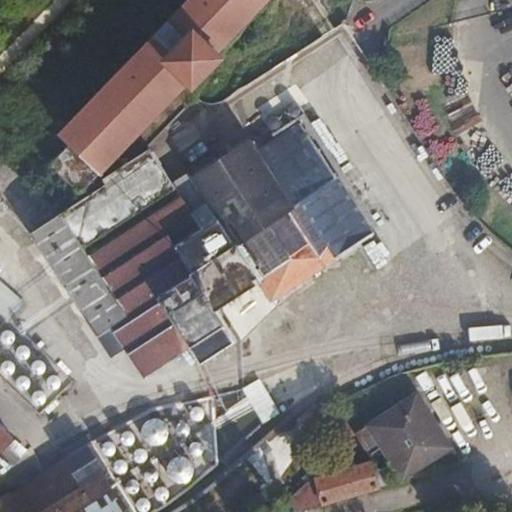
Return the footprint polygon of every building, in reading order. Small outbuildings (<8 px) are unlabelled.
[(91,0),(0,96),(0,129),(20,109),(55,142),(62,136),(71,144),(54,162),(77,184),(58,203),(57,205),(57,207),(57,209),(58,210),(59,213),(60,213),(62,211),(63,211),(105,183),(102,179),(150,147),(196,97),(194,96),(196,94),(196,93),(196,91),(196,90),(195,87),(193,86),(225,53),(220,48),(265,0),(91,0)] [(153,151),(105,183),(105,184),(63,211),(60,213),(59,213),(30,233),(97,335),(112,325),(144,376),(190,346),(201,363),(237,340),(217,309),(259,282),(271,302),(336,259),(374,234),(336,176),(302,124),(257,152),(249,139),(192,176),(219,216),(175,244),(167,232),(195,214),(185,198),(153,151)] [(200,188),(185,198),(195,214),(167,232),(175,244),(219,216),(200,188)] [(1,334),(1,336),(1,338),(3,342),(8,344),(11,343),(14,341),(16,337),(15,333),(13,331),(10,329),(7,329),(3,332),(1,334)] [(17,349),(16,352),(18,357),(20,358),(23,358),(26,358),(29,356),(31,352),(31,350),(29,346),(24,344),(21,344),(18,347),(17,349)] [(32,364),(32,367),(33,371),(37,374),(40,374),(43,373),(45,371),(46,368),(45,363),(43,361),(40,359),(35,360),(32,364)] [(1,365),(1,367),(1,368),(3,372),(5,373),(10,374),(14,372),(16,368),(15,364),(11,360),(5,360),(1,365)] [(47,380),(47,382),(47,383),(48,386),(52,389),(57,389),(60,387),(61,384),(61,379),(59,376),(55,374),(52,375),(49,377),(47,380)] [(17,378),(16,382),(16,383),(19,388),(21,389),(26,389),(29,387),(31,382),(31,381),(29,377),(26,375),(25,375),(20,376),(17,378)] [(241,388),(250,406),(268,397),(259,379),(241,388)] [(32,394),(32,397),(32,398),(34,401),(38,404),(43,403),(46,399),(46,393),(42,390),(38,390),(35,391),(32,394)] [(373,460),(316,476),(320,495),(323,504),(381,488),(463,462),(453,447),(417,392),(366,425),(354,433),(369,455),(381,448),(392,464),(376,469),(373,460)] [(192,408),(190,413),(190,414),(193,419),(197,420),(199,420),(202,418),(204,414),(204,409),(202,407),(198,405),(195,406),(192,408)] [(141,429),(141,432),(142,434),(142,438),(147,443),(151,446),(157,446),(162,445),(167,440),(169,437),(170,430),(168,426),(166,422),(161,419),(158,418),(154,418),(149,419),(144,424),(141,429)] [(176,427),(176,429),(176,430),(176,431),(179,434),(182,436),(187,435),(190,430),(191,429),(190,425),(186,422),(185,421),(182,421),(178,423),(176,427)] [(0,452),(14,438),(0,424),(0,452)] [(122,432),(120,437),(120,438),(123,442),(125,444),(130,445),(132,443),(134,441),(135,438),(134,434),(132,431),(130,430),(126,430),(122,432)] [(103,443),(102,448),(102,449),(104,453),(109,455),(111,455),(116,451),(116,450),(116,445),(114,442),(111,441),(107,441),(105,442),(103,443)] [(190,445),(189,449),(191,453),(193,455),(198,455),(202,453),(204,451),(204,449),(204,447),(202,443),(198,441),(193,442),(190,445)] [(0,511),(128,511),(113,488),(103,473),(105,471),(88,443),(62,459),(0,498),(0,511)] [(135,450),(133,455),(134,456),(136,460),(138,461),(141,462),(146,460),(148,456),(148,453),(146,449),(143,448),(139,448),(135,450)] [(168,463),(167,470),(167,471),(168,475),(172,480),(176,482),(181,484),(187,482),(192,479),(194,474),(195,467),(193,462),(191,459),(185,456),(180,455),(172,459),(168,463)] [(113,463),(113,466),(113,467),(114,470),(117,472),(120,473),(123,472),(126,471),(127,468),(127,466),(126,461),(123,459),(118,458),(115,461),(113,463)] [(145,470),(144,474),(145,475),(145,477),(147,480),(149,481),(154,481),(157,479),(158,476),(159,474),(157,469),(153,467),(149,467),(145,470)] [(127,481),(125,486),(125,487),(126,489),(128,491),(130,493),(134,493),(139,490),(140,485),(138,480),(135,479),(133,478),(130,479),(127,481)] [(155,490),(155,493),(155,494),(156,497),(159,500),(164,500),(168,497),(170,494),(169,491),(167,487),(164,486),(160,486),(157,488),(155,490)] [(138,499),(136,504),(136,505),(139,509),(140,510),(143,511),(145,511),(148,509),(151,506),(150,501),(145,497),(140,497),(138,499)]
